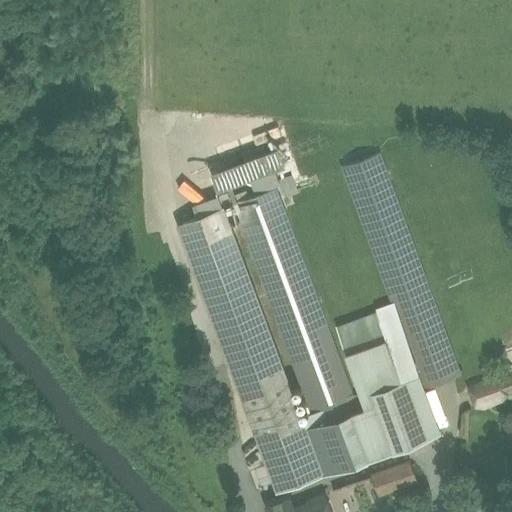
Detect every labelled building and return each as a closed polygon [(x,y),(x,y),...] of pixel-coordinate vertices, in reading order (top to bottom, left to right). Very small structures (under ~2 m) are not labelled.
[(285,142),(218,169),(226,188),(293,161),(285,142)] [(395,365),(385,338),(375,310),(337,324),(362,391),(353,395),(280,196),(238,212),(317,423),(305,427),(224,206),(179,223),(277,490),(421,437),(439,430),(424,387),(461,373),(380,152),(343,166),(413,359),(395,365)] [(310,224),(336,215),(331,199),(305,208),(310,224)] [(483,406),(484,405),(482,399),(505,392),(501,380),(493,377),(475,383),(472,390),(476,402),(483,406)] [(410,462),(391,469),(399,488),(417,481),(410,462)] [(330,511),(324,494),(308,500),(309,502),(293,508),(290,497),(267,505),(269,511),(330,511)]
